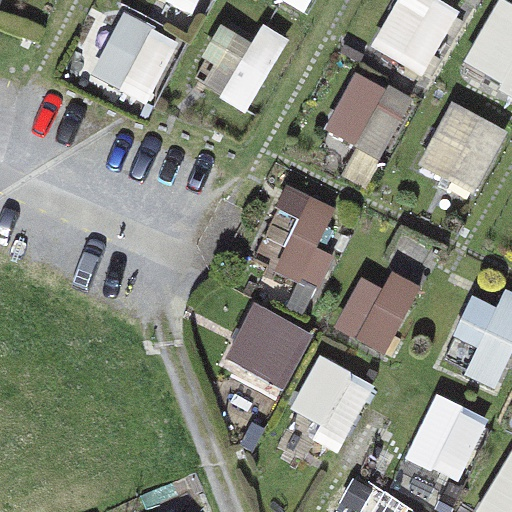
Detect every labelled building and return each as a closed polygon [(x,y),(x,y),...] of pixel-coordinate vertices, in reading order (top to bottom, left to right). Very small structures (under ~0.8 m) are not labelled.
[(157,0),(192,17),(200,0),(157,0)] [(282,0),(303,12),(310,0),(282,0)] [(447,0),(393,0),(367,52),(425,80),(462,7),(447,0)] [(511,8),(500,3),(463,76),(511,100),(511,8)] [(122,9),(85,82),(143,111),(180,37),(122,9)] [(232,10),(190,81),(245,113),(287,43),(232,10)] [(355,69),(318,142),(376,171),(412,97),(355,69)] [(450,102),(413,175),(471,204),(508,131),(450,102)] [(291,191),(254,265),(311,293),(348,220),(291,191)] [(363,248),(327,322),(384,350),(421,277),(363,248)] [(511,300),(475,282),(438,356),(495,384),(511,351),(511,300)] [(251,296),(214,370),(272,398),(308,325),(251,296)] [(317,358),(281,431),(338,460),(375,387),(317,358)] [(430,396),(393,469),(450,498),(487,425),(430,396)] [(511,511),(511,456),(506,454),(476,511),(511,511)]
